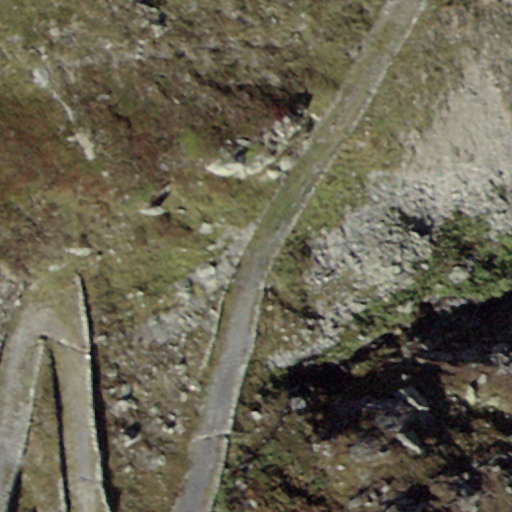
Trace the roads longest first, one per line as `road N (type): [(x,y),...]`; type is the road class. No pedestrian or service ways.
road 1 (track): [(415,0),(252,277),(194,511)]
road 2 (track): [(86,511),(71,348),(60,312),(36,316),(23,335),(0,439)]
